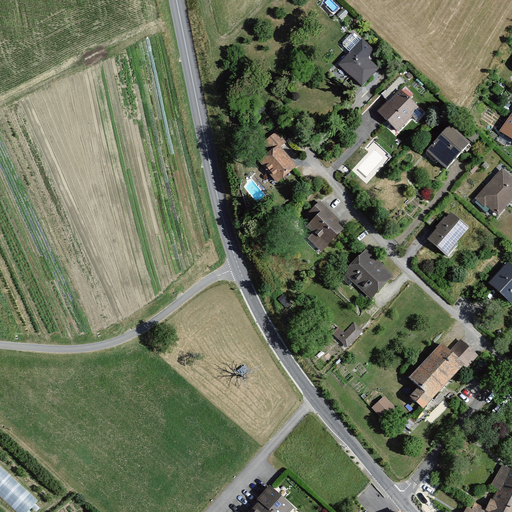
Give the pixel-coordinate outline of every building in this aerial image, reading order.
[(358,41),(334,67),(359,90),(383,64),(358,41)] [(422,113),(397,90),(376,114),(397,132),(410,117),(415,121),(422,113)] [(511,118),(502,135),(511,141),(511,118)] [(467,146),(444,127),(422,154),(445,173),(467,146)] [(258,165),(275,183),(294,165),(280,149),(288,142),(276,130),(263,142),(272,152),(258,165)] [(511,204),(511,181),(500,171),(472,201),(496,221),(511,204)] [(345,227),(318,204),(301,223),(310,234),(306,239),(322,255),(345,227)] [(465,231),(447,216),(425,242),(443,257),(465,231)] [(389,279),(361,253),(340,275),(368,301),(389,279)] [(511,264),(508,262),(491,282),(511,301),(511,264)] [(344,331),(339,327),(332,334),(347,349),(365,331),(355,321),(344,331)] [(415,389),(406,399),(418,410),(459,366),(464,371),(478,356),(458,337),(447,349),(439,342),(405,379),(415,389)] [(381,418),(395,406),(386,395),(372,407),(381,418)] [(0,464),(0,496),(16,511),(28,511),(39,501),(0,464)] [(511,511),(511,469),(503,465),(491,484),(498,490),(486,511),(475,511),(468,506),(464,511),(511,511)] [(287,511),(291,508),(266,486),(255,499),(258,502),(248,511),(287,511)]
